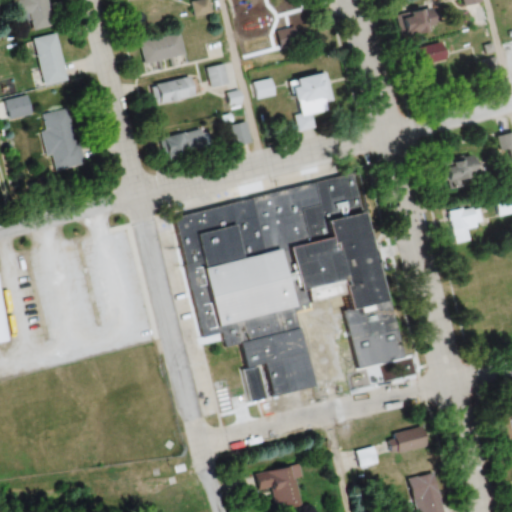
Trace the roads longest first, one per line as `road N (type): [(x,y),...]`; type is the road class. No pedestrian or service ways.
road 1 (residential): [(215,511),(87,0)]
road 2 (residential): [(477,511),(350,0)]
road 3 (residential): [(0,242),(386,140)]
road 4 (residential): [(201,452),(446,388)]
road 5 (residential): [(386,140),(511,104)]
